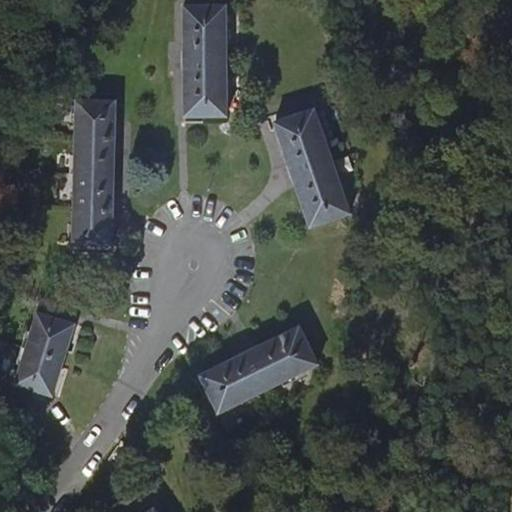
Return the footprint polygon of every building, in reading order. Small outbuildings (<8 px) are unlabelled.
[(227,114),(226,5),(185,5),(186,115),(227,114)] [(114,245),(116,99),(78,99),(76,245),(114,245)] [(351,210),(315,107),(277,121),(313,224),(351,210)] [(53,394),(74,323),(38,312),(16,382),(53,394)] [(220,410),(319,362),(301,326),(202,374),(220,410)]
